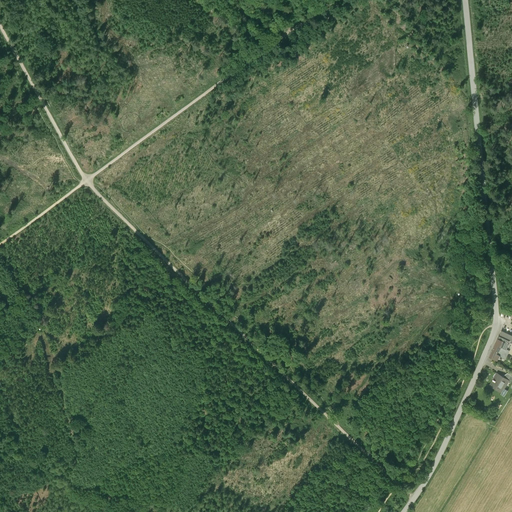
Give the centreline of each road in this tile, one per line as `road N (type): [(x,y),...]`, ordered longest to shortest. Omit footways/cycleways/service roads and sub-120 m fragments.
road 1 (unclassified): [(403,511),(440,453),(496,323),(466,0)]
road 2 (track): [(414,497),(87,180)]
road 3 (track): [(87,180),(332,0)]
road 4 (track): [(87,180),(0,29)]
road 5 (unknown): [(479,339),(415,467),(386,473)]
